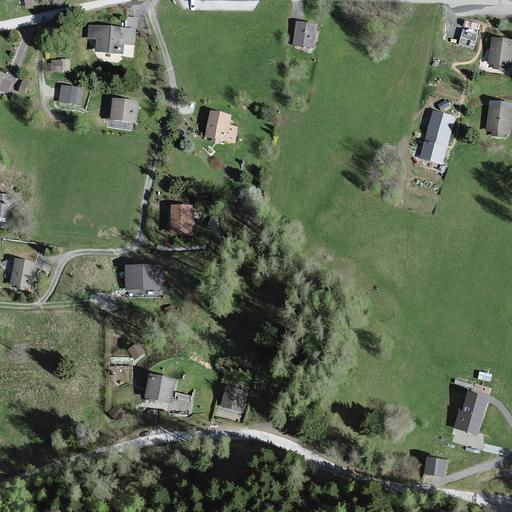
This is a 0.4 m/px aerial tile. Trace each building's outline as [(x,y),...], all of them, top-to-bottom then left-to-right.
[(39,7),(38,0),(23,0),(25,9),(39,7)] [(137,32),(138,23),(128,22),(128,32),(89,30),(88,40),(96,40),(95,47),(98,47),(97,55),(122,56),(122,47),(132,47),(133,32),(137,32)] [(316,29),(296,26),(294,46),(313,48),(316,29)] [(478,30),(464,26),(460,41),(474,45),(478,30)] [(511,67),(511,45),(491,43),(489,62),(490,62),(490,66),(494,67),(493,70),(498,70),(498,72),(511,74),(511,67)] [(69,76),(70,63),(61,62),(61,64),(53,64),(52,75),(69,76)] [(82,89),(62,86),(60,100),(80,103),(82,89)] [(139,102),(115,100),(114,108),(110,108),(110,116),(114,117),(113,120),(137,123),(139,102)] [(511,114),(511,108),(490,106),(486,137),(503,138),(504,135),(510,136),(511,114)] [(457,118),(434,112),(426,141),(448,148),(457,118)] [(230,120),(210,117),(206,141),(233,145),(235,132),(229,131),(230,120)] [(443,166),(448,148),(426,141),(421,159),(443,166)] [(0,200),(0,221),(10,223),(12,202),(0,200)] [(192,211),(170,212),(171,236),(192,236),(192,211)] [(35,269),(15,265),(10,289),(31,293),(35,269)] [(165,266),(126,266),(126,291),(164,291),(165,266)] [(140,343),(130,348),(135,357),(145,353),(140,343)] [(131,370),(112,371),(113,388),(132,387),(131,370)] [(174,385),(151,380),(146,403),(169,408),(174,385)] [(246,397),(226,392),(221,411),(242,416),(246,397)] [(487,401),(467,396),(462,416),(459,415),(455,430),(478,436),(487,401)] [(431,478),(446,478),(445,460),(431,460),(431,478)]
